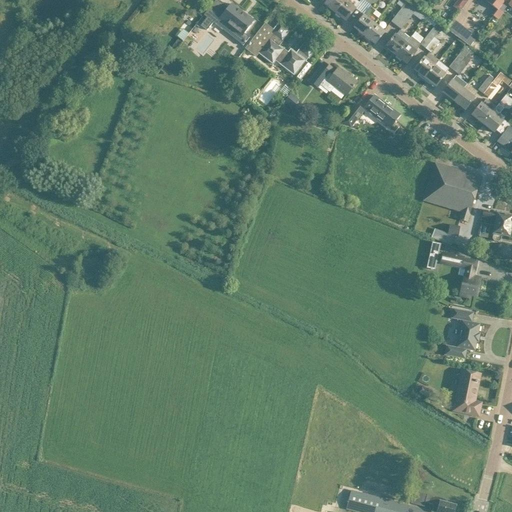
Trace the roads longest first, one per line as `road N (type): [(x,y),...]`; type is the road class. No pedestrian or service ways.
road 1 (residential): [(511,176),(287,0)]
road 2 (unclassified): [(0,170),(137,0)]
road 3 (unclassified): [(480,511),(511,378)]
